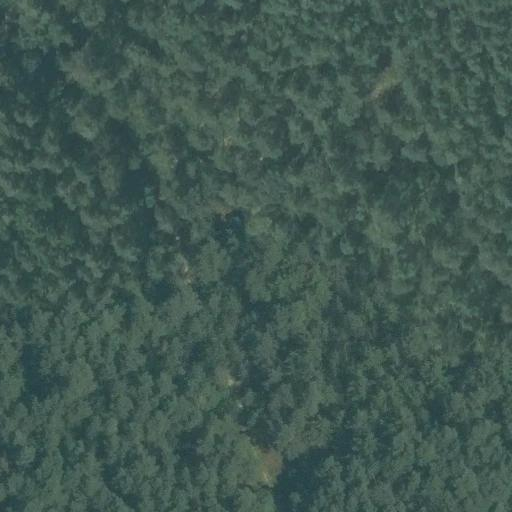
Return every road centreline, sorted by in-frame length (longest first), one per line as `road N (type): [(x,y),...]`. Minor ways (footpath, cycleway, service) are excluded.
road 1 (track): [(200,303),(125,98),(33,7)]
road 2 (track): [(277,511),(200,303)]
